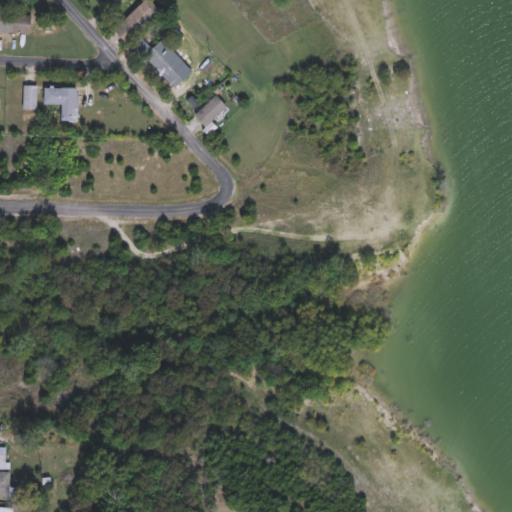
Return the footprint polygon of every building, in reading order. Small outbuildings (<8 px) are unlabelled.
[(128,45),(114,30),(144,0),(149,0),(161,12),(128,45)] [(30,33),(0,31),(0,12),(31,14),(30,33)] [(132,50),(142,40),(153,50),(162,40),(184,61),(167,80),(145,59),(143,60),(132,50)] [(36,85),(36,110),(22,110),(22,85),(36,85)] [(79,87),(79,122),(62,122),(62,105),(43,105),(43,87),(79,87)] [(227,107),(206,127),(195,115),(216,95),(227,107)] [(0,497),(0,447),(9,447),(8,497),(0,497)]
